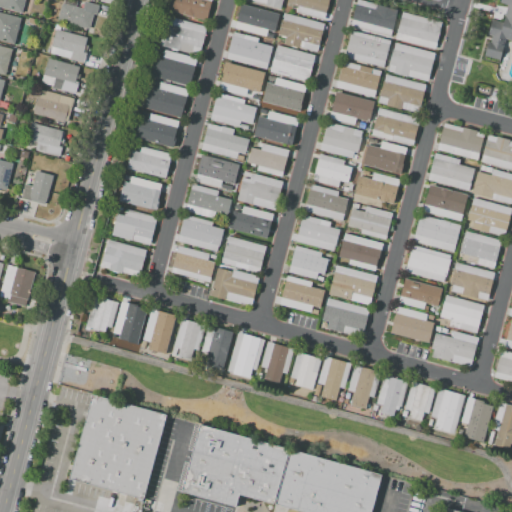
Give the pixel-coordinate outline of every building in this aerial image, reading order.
[(24,0),(21,13),(0,7),(0,0),(24,0)] [(99,5),(96,15),(93,14),(89,30),(56,21),(61,3),(62,3),(63,0),(72,0),(77,1),(75,7),(82,9),(84,1),(99,5)] [(210,0),(206,20),(168,10),(170,0),(210,0)] [(282,0),(280,9),(247,0),(282,0)] [(288,0),(328,0),(323,20),(295,13),(297,6),(287,4),(288,0)] [(357,0),(397,10),(390,36),(350,26),(357,0)] [(511,0),(511,40),(505,39),(498,64),(483,60),(488,41),(490,42),(492,35),(488,34),(492,20),(502,23),(507,5),(499,3),(499,0),(511,0)] [(242,2),(273,10),(272,14),(279,16),(273,38),(236,29),(242,2)] [(14,44),(0,40),(0,12),(21,18),(14,44)] [(434,49),(395,39),(403,12),(441,22),(434,49)] [(316,51),(283,43),(285,37),(278,35),(284,14),(323,24),(316,51)] [(158,45),(165,17),(206,28),(199,56),(158,45)] [(55,30),(86,38),(83,52),(86,53),(84,63),(49,54),(55,30)] [(351,31),(390,41),(383,68),(344,57),(351,31)] [(232,32),(258,39),(257,43),(272,47),(266,69),(226,59),(232,32)] [(387,71),(395,43),(434,53),(427,82),(387,71)] [(5,76),(0,74),(0,45),(12,49),(5,76)] [(270,72),(276,46),(314,56),(308,82),(270,72)] [(192,86),(151,76),(157,49),(198,60),(192,86)] [(47,58),(78,66),(74,82),(77,82),(74,93),(52,87),(52,86),(41,83),(47,58)] [(381,71),(374,98),(336,88),(342,61),(381,71)] [(226,63),(262,72),(255,99),(219,90),(226,63)] [(418,113),(378,102),(386,75),(426,85),(418,113)] [(301,114),(271,106),(272,101),(263,98),(269,76),(308,86),(301,114)] [(144,101),(149,80),(190,91),(183,119),(150,111),(152,103),(144,101)] [(38,89),(73,98),(67,121),(65,121),(64,122),(31,114),(38,89)] [(335,92),(374,103),(369,122),(355,119),(354,124),(329,118),(335,92)] [(217,93),(244,100),(243,104),(255,108),(251,124),(240,121),(239,127),(210,120),(217,93)] [(370,135),(377,108),(419,119),(412,146),(370,135)] [(290,147),(263,140),(265,134),(256,132),(262,110),(298,119),(290,147)] [(173,147),(134,137),(139,117),(148,119),(149,114),(180,122),(173,147)] [(363,131),(355,160),(319,150),(327,121),(363,131)] [(63,132),(61,139),(63,139),(58,157),(35,151),(37,142),(25,138),(29,123),(63,132)] [(207,123),(234,130),(232,136),(249,140),(245,155),(238,153),(236,159),(200,150),(207,123)] [(484,134),(477,160),(437,150),(444,123),(484,134)] [(511,140),(511,169),(480,161),(488,134),(511,140)] [(408,149),(401,176),(374,169),(375,163),(364,160),(368,145),(380,148),(382,142),(408,149)] [(12,163),(5,190),(0,189),(0,144),(6,146),(2,161),(12,163)] [(281,177),(256,170),(257,165),(247,162),(251,147),(260,150),(261,144),(288,151),(281,177)] [(127,168),(131,150),(139,152),(140,147),(170,155),(164,178),(127,168)] [(435,153),(459,160),(458,165),(473,169),(468,191),(427,181),(435,153)] [(319,154),(344,161),(343,166),(353,168),(349,183),(339,181),(338,187),(312,180),(319,154)] [(200,155),(238,165),(233,184),(222,181),(220,189),(193,182),(200,155)] [(471,193),(477,171),(490,175),(491,170),(511,175),(511,200),(511,204),(471,193)] [(52,176),(44,205),(20,198),(24,184),(32,186),(36,171),(52,176)] [(236,201),(243,172),(282,182),(275,211),(236,201)] [(393,204),(354,193),(359,176),(371,179),(372,174),(399,181),(393,204)] [(156,213),(126,205),(128,199),(119,197),(123,182),(136,186),(138,179),(163,185),(156,213)] [(230,191),(221,188),(222,182),(232,185),(230,191)] [(192,184),(218,191),(217,196),(232,200),(228,215),(216,212),(214,218),(185,210),(192,184)] [(310,185),(338,192),(337,196),(348,199),(343,220),(304,210),(310,185)] [(421,211),(428,185),(467,195),(460,221),(421,211)] [(473,198),(511,208),(504,237),(471,228),(472,225),(466,224),(473,198)] [(110,235),(117,207),(157,218),(150,245),(110,235)] [(266,238),(228,228),(232,211),(241,213),(243,207),(272,214),(266,238)] [(385,240),(360,233),(361,228),(347,225),(352,209),(364,212),(365,207),(392,214),(385,240)] [(184,215),(213,222),(212,227),(223,230),(217,252),(177,241),(184,215)] [(301,215),(330,222),(329,227),(338,230),(333,251),(294,241),(301,215)] [(459,226),(452,252),(412,241),(419,215),(459,226)] [(464,231),(500,240),(493,268),(467,262),(468,256),(458,253),(464,231)] [(374,272),(348,265),(349,260),(338,257),(344,234),(381,244),(374,272)] [(221,262),(227,237),(266,247),(260,272),(221,262)] [(139,277),(100,267),(107,240),(145,250),(139,277)] [(412,245),(450,255),(448,260),(449,260),(443,282),(405,272),(412,245)] [(178,246),(217,256),(210,283),(171,273),(178,246)] [(294,246),(322,253),(321,258),(327,260),(323,274),(317,273),(315,279),(287,272),(294,246)] [(455,263),(493,273),(486,300),(450,291),(452,285),(450,284),(455,263)] [(0,292),(7,265),(34,272),(25,306),(8,302),(9,299),(0,296),(0,292)] [(329,296),(337,266),(377,276),(369,306),(329,296)] [(209,296),(216,268),(232,272),(232,270),(259,277),(251,307),(209,296)] [(286,276),(312,283),(311,286),(323,289),(319,307),(312,305),(310,312),(279,304),(286,276)] [(404,279),(441,289),(437,306),(424,303),(423,309),(398,303),(404,279)] [(86,326),(94,296),(117,303),(111,327),(105,326),(104,331),(86,326)] [(439,317),(444,296),(483,306),(475,333),(448,326),(450,320),(439,317)] [(322,320),(327,298),(368,309),(361,337),(327,328),(328,322),(322,320)] [(111,338),(121,300),(147,306),(140,332),(137,331),(133,344),(111,338)] [(145,335),(152,307),(178,314),(171,342),(165,340),(162,351),(148,347),(150,337),(145,335)] [(397,307),(427,315),(426,321),(433,323),(428,344),(390,334),(397,307)] [(181,319),(204,325),(197,351),(194,350),(191,360),(177,356),(179,348),(173,347),(181,319)] [(508,319),(511,320),(511,349),(501,347),(508,319)] [(232,332),(223,369),(205,364),(207,354),(201,352),(207,326),(232,332)] [(434,333),(450,337),(451,330),(478,337),(470,367),(431,357),(432,350),(430,349),(434,333)] [(237,333),(263,340),(255,370),(251,369),(249,377),(227,371),(237,333)] [(267,343),(293,350),(287,374),(280,373),(278,383),(263,379),(266,369),(260,367),(267,343)] [(511,354),(511,381),(494,377),(500,351),(511,354)] [(297,352),(321,358),(313,390),(294,385),(296,379),(291,377),(297,352)] [(324,356),(350,363),(343,388),(339,387),(335,400),(320,396),(323,385),(317,383),(324,356)] [(353,366),(380,373),(373,397),(369,396),(366,408),(350,404),(353,392),(347,390),(353,366)] [(375,402),(382,376),(407,382),(400,409),(395,407),(392,416),(380,413),(383,404),(375,402)] [(409,382),(434,389),(428,412),(423,411),(421,420),(408,417),(410,410),(402,408),(409,382)] [(319,396),(313,395),(316,384),(321,386),(319,396)] [(438,389),(464,396),(454,433),(434,428),(436,417),(431,416),(438,389)] [(467,397),(494,404),(484,442),(457,435),(467,397)] [(91,399),(70,483),(144,502),(165,418),(91,399)] [(498,403),(511,406),(511,444),(509,444),(508,449),(494,445),(498,430),(491,429),(498,403)] [(198,428),(181,494),(236,508),(239,496),(273,505),(287,451),(198,428)] [(371,511),(381,476),(287,451),(273,505),(301,511),(371,511)]
